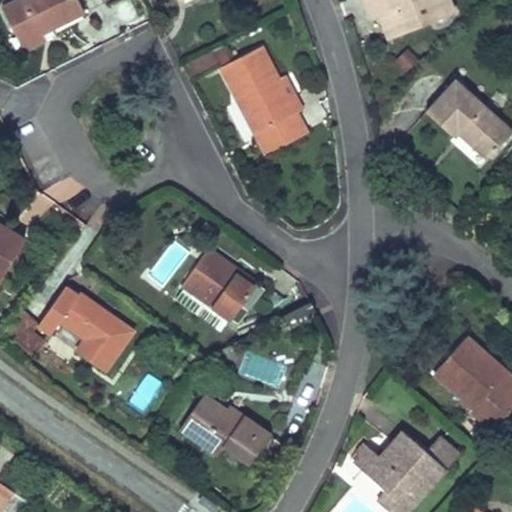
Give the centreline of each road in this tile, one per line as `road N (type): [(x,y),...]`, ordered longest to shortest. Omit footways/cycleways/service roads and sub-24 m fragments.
road 1 (residential): [(289,511),(345,385),(362,273)]
road 2 (residential): [(199,159),(177,101),(140,52),(75,78),(56,113)]
road 3 (residential): [(361,222),(353,122),(316,0)]
road 4 (residential): [(178,511),(0,386)]
road 5 (residential): [(199,159),(233,209),(296,255),(362,273)]
road 6 (residential): [(56,113),(90,179),(107,188),(128,190),(199,159)]
road 7 (residential): [(361,222),(452,240),(511,288)]
